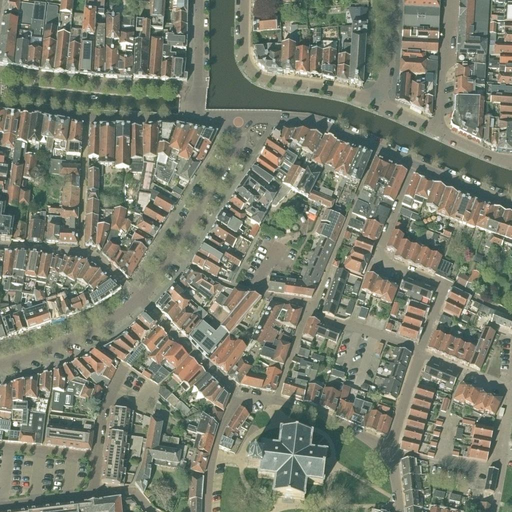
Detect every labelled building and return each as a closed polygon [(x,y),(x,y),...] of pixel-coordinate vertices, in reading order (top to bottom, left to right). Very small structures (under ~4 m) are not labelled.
[(73,0),(61,0),(60,13),(72,14),(73,0)] [(82,35),(79,76),(92,77),(94,44),(94,37),(94,28),(96,28),(96,16),(105,17),(105,0),(85,0),(84,15),(82,35)] [(172,12),(175,13),(175,1),(165,0),(164,0),(151,0),(150,20),(164,21),(164,11),(172,12)] [(422,0),(422,8),(440,9),(439,0),(422,0)] [(459,0),(458,29),(474,30),(487,31),(488,0),(459,0)] [(511,11),(511,0),(506,0),(491,0),(492,2),(498,2),(498,4),(505,4),(505,11),(511,11)] [(6,1),(4,13),(18,15),(21,15),(22,4),(23,3),(6,1)] [(187,16),(187,1),(175,1),(175,13),(175,15),(187,16)] [(27,69),(39,71),(42,40),(35,40),(35,35),(37,34),(37,30),(37,25),(44,25),(46,5),(34,3),(34,6),(30,36),(30,44),(27,69)] [(0,43),(0,65),(13,67),(15,43),(17,43),(17,38),(19,39),(20,35),(30,36),(34,6),(27,5),(22,4),(21,15),(18,15),(4,13),(3,20),(0,43)] [(43,44),(41,71),(54,73),(59,15),(57,15),(58,7),(47,6),(43,44)] [(422,8),(404,7),(403,27),(439,29),(440,9),(422,8)] [(351,38),(365,39),(368,10),(353,9),(351,38)] [(511,22),(511,11),(505,11),(504,18),(497,18),(497,22),(511,22)] [(59,15),(54,73),(66,74),(68,52),(72,14),(60,13),(59,15)] [(66,74),(79,76),(82,35),(84,15),(72,14),(68,52),(66,74)] [(174,38),(186,38),(187,16),(175,15),(172,15),(171,26),(163,25),(163,31),(164,31),(168,32),(168,35),(174,36),(174,38)] [(94,52),(94,77),(104,77),(105,27),(105,17),(96,16),(96,28),(94,52)] [(121,29),(134,30),(134,18),(130,18),(119,17),(106,17),(106,41),(105,78),(118,78),(119,34),(121,34),(121,29)] [(280,18),(253,21),(253,34),(281,31),(280,18)] [(135,43),(134,79),(146,80),(149,30),(150,30),(163,31),(163,25),(164,21),(150,20),(150,24),(144,24),(144,22),(136,21),(136,32),(135,43)] [(504,35),(511,35),(511,24),(500,24),(499,28),(504,29),(504,35)] [(280,72),(294,74),(296,51),(296,49),(297,49),(296,31),(297,31),(297,26),(290,27),(291,45),(281,45),(281,54),(280,72)] [(439,29),(403,27),(402,39),(438,41),(439,29)] [(119,34),(118,78),(132,79),(133,47),(134,30),(121,29),(121,34),(119,34)] [(474,67),(473,74),(473,82),(484,82),(485,68),(486,57),(487,31),(474,30),(458,29),(456,56),(456,65),(474,67)] [(150,30),(147,80),(161,81),(162,65),(162,60),(163,47),(163,37),(164,31),(163,31),(150,30)] [(17,38),(17,43),(15,68),(26,69),(27,69),(30,44),(30,36),(20,35),(19,39),(17,38)] [(186,49),(186,38),(174,38),(174,36),(168,35),(168,37),(167,47),(171,48),(186,49)] [(362,87),(365,39),(351,38),(351,44),(348,83),(362,87)] [(438,41),(402,39),(401,51),(426,52),(438,53),(438,41)] [(316,42),(316,48),(316,51),(322,51),(321,77),(334,80),(337,43),(316,42)] [(348,83),(351,44),(343,44),(342,57),(338,56),(336,81),(348,83)] [(511,55),(511,44),(505,44),(505,47),(495,47),(495,44),(489,44),(489,55),(500,55),(511,55)] [(253,53),(257,63),(267,59),(268,45),(267,45),(267,46),(253,47),(255,52),(253,53)] [(281,54),(281,45),(268,45),(267,59),(257,63),(259,65),(261,68),(264,70),(267,71),(280,72),(281,54)] [(172,66),(171,82),(187,82),(187,76),(184,75),(185,61),(181,60),(181,55),(170,54),(171,48),(167,47),(163,47),(162,60),(172,61),(172,66)] [(307,75),(321,77),(322,51),(316,51),(316,48),(309,48),(309,51),(307,75)] [(294,74),(307,75),(309,51),(296,51),(294,74)] [(426,52),(401,51),(400,60),(426,61),(426,62),(437,63),(437,58),(430,58),(430,59),(425,59),(426,52)] [(511,67),(511,55),(500,55),(499,63),(493,62),(493,61),(488,60),(488,69),(492,70),(492,67),(499,67),(511,67)] [(426,61),(400,60),(399,74),(436,76),(437,63),(426,62),(426,61)] [(161,81),(171,82),(172,66),(162,65),(161,81)] [(455,73),(473,74),(474,67),(456,65),(455,73)] [(511,76),(511,67),(499,67),(499,75),(511,76)] [(473,82),(473,74),(455,73),(454,82),(473,83),(473,82)] [(511,86),(511,76),(499,75),(498,75),(497,81),(491,81),(492,75),(487,75),(486,84),(511,86)] [(410,106),(412,84),(412,78),(400,77),(399,84),(397,84),(397,85),(395,100),(410,106)] [(452,128),(481,142),(483,101),(476,101),(477,83),(473,83),(454,82),(453,114),(450,125),(452,128)] [(423,97),(424,86),(424,85),(412,84),(410,106),(422,112),(423,97)] [(423,97),(435,98),(436,87),(424,86),(423,97)] [(486,96),(511,98),(511,88),(486,87),(486,93),(486,96)] [(511,98),(486,96),(485,104),(492,105),(500,105),(511,106),(511,98)] [(435,98),(423,97),(422,112),(431,117),(432,116),(432,101),(435,101),(435,98)] [(511,115),(511,106),(500,105),(492,105),(491,114),(511,115)] [(14,157),(20,115),(19,115),(7,114),(6,114),(3,136),(2,147),(0,147),(0,148),(0,155),(5,156),(4,167),(8,168),(12,169),(14,157)] [(499,123),(511,123),(511,115),(491,114),(491,120),(499,121),(499,123)] [(32,117),(20,115),(14,157),(12,169),(11,180),(10,188),(20,190),(21,179),(25,155),(26,155),(27,145),(32,117)] [(39,147),(44,119),(32,117),(27,145),(35,146),(39,147)] [(57,122),(44,119),(39,147),(37,164),(45,165),(50,166),(50,161),(51,154),(52,155),(52,151),(57,122)] [(492,131),(499,131),(499,123),(499,121),(491,120),(484,120),(484,143),(490,147),(492,131)] [(57,121),(57,122),(52,151),(61,152),(65,152),(66,145),(68,145),(71,124),(69,124),(57,121)] [(511,123),(499,123),(499,131),(498,150),(511,151),(511,123)] [(81,146),(82,136),(82,126),(71,124),(68,145),(81,146)] [(89,143),(88,159),(94,159),(93,167),(89,166),(89,172),(95,172),(95,167),(98,167),(100,127),(90,126),(89,143)] [(158,126),(143,127),(143,166),(139,187),(148,190),(151,192),(152,184),(152,185),(156,178),(155,177),(156,171),(154,170),(157,159),(158,126)] [(159,146),(156,171),(155,177),(156,178),(157,177),(159,178),(163,170),(167,161),(171,150),(177,127),(160,126),(159,146)] [(95,172),(99,172),(99,177),(103,178),(103,167),(112,168),(114,168),(114,138),(114,127),(100,127),(98,167),(95,167),(95,172)] [(114,168),(112,168),(112,169),(129,170),(130,127),(117,127),(116,138),(114,138),(114,168)] [(141,127),(132,127),(131,171),(131,174),(142,174),(143,166),(143,159),(142,159),(141,127)] [(167,186),(173,176),(179,162),(181,157),(182,158),(194,130),(177,127),(171,150),(167,161),(163,170),(159,178),(157,177),(156,178),(155,179),(167,186)] [(194,130),(182,158),(181,157),(179,162),(173,176),(179,178),(190,160),(193,153),(195,148),(203,131),(194,130)] [(301,149),(310,133),(309,133),(296,131),(295,131),(283,130),(275,130),(270,141),(296,159),(301,150),(301,149)] [(217,134),(204,131),(194,153),(193,153),(190,160),(200,166),(205,159),(217,134)] [(498,150),(499,131),(492,131),(490,147),(498,150)] [(322,138),(310,133),(301,149),(301,150),(308,154),(301,168),(302,169),(306,171),(307,170),(308,170),(311,163),(309,162),(322,138)] [(311,163),(308,170),(311,172),(314,166),(322,170),(324,166),(335,143),(324,138),(311,163)] [(296,159),(270,141),(266,149),(292,167),(296,159)] [(346,147),(335,143),(324,166),(334,170),(346,147)] [(66,156),(72,157),(81,157),(81,146),(68,145),(66,156)] [(37,164),(39,147),(35,146),(34,156),(26,155),(25,155),(21,179),(33,181),(35,164),(37,164)] [(358,152),(346,147),(334,170),(333,174),(343,179),(342,181),(341,180),(338,187),(343,189),(345,183),(347,184),(349,181),(351,177),(347,175),(358,152)] [(266,149),(261,157),(287,176),(292,167),(266,149)] [(371,157),(359,152),(358,152),(347,175),(351,177),(349,181),(359,185),(371,157)] [(50,166),(48,177),(59,178),(63,178),(79,179),(80,162),(71,161),(72,157),(66,156),(66,162),(50,161),(50,166)] [(283,185),(287,176),(261,157),(255,167),(283,185)] [(366,221),(383,228),(391,208),(380,203),(396,168),(376,159),(363,188),(353,212),(352,214),(366,221)] [(179,178),(189,184),(200,166),(190,160),(179,178)] [(276,196),(283,185),(255,167),(249,174),(276,196)] [(287,176),(283,185),(276,196),(271,206),(275,207),(292,191),(296,193),(307,199),(327,207),(326,208),(331,210),(334,202),(312,192),(319,176),(311,173),(311,172),(308,170),(307,170),(306,171),(305,174),(292,167),(287,176)] [(380,203),(391,208),(397,194),(406,172),(396,168),(380,203)] [(98,193),(98,187),(99,177),(99,172),(95,172),(89,172),(88,172),(88,187),(88,193),(98,193)] [(240,187),(239,190),(268,211),(269,208),(270,206),(271,206),(276,196),(249,174),(244,182),(240,187)] [(413,176),(402,204),(410,208),(413,201),(422,205),(424,200),(414,197),(421,179),(413,176)] [(79,189),(79,179),(67,179),(63,178),(63,188),(79,189)] [(436,214),(437,215),(446,190),(421,179),(414,197),(424,200),(427,202),(425,207),(428,208),(430,213),(435,211),(437,212),(436,214)] [(0,180),(0,192),(4,193),(5,192),(8,192),(6,207),(16,209),(17,209),(20,190),(10,188),(11,180),(6,180),(6,181),(0,180)] [(154,206),(169,215),(180,197),(173,193),(171,195),(152,185),(152,184),(151,192),(150,202),(155,204),(154,206)] [(161,228),(168,217),(149,206),(150,202),(151,192),(148,190),(139,187),(135,214),(142,217),(161,228)] [(62,210),(78,211),(79,189),(63,188),(62,209),(62,210)] [(172,192),(180,197),(183,192),(175,188),(172,192)] [(322,188),(319,195),(331,200),(333,193),(322,188)] [(268,211),(239,190),(235,195),(247,204),(246,205),(250,208),(244,216),(248,218),(248,219),(251,221),(251,222),(255,225),(259,227),(268,211)] [(446,190),(437,215),(448,220),(449,220),(458,196),(446,190)] [(20,191),(19,195),(18,206),(29,208),(31,193),(20,191)] [(98,193),(88,193),(87,202),(98,202),(98,193)] [(247,204),(235,195),(228,205),(241,213),(246,205),(247,204)] [(475,229),(484,206),(458,196),(449,220),(466,226),(466,227),(474,230),(475,228),(475,229)] [(87,202),(87,217),(98,217),(99,211),(99,203),(98,202),(87,202)] [(246,223),(248,219),(248,218),(244,216),(241,213),(228,205),(223,214),(240,225),(242,221),(245,223),(246,223)] [(0,240),(11,242),(14,221),(16,209),(6,207),(2,207),(0,206),(0,240)] [(494,209),(484,206),(475,229),(485,232),(489,223),(494,209)] [(61,215),(60,218),(60,220),(61,220),(78,221),(78,211),(62,210),(62,209),(50,208),(50,214),(61,215)] [(331,210),(326,208),(321,221),(330,225),(329,226),(328,228),(320,224),(316,233),(319,237),(321,238),(335,244),(340,231),(345,219),(339,215),(334,212),(331,210)] [(110,243),(102,254),(110,262),(119,248),(124,240),(120,237),(118,240),(117,239),(119,233),(125,220),(126,211),(113,209),(112,212),(112,216),(111,223),(110,227),(109,236),(107,242),(110,243)] [(495,237),(495,236),(504,213),(494,209),(489,223),(485,232),(492,235),(491,236),(490,235),(485,247),(489,248),(491,244),(492,244),(495,237)] [(28,242),(42,243),(45,224),(45,220),(45,217),(46,214),(40,213),(39,223),(30,222),(28,242)] [(412,213),(409,220),(415,222),(418,216),(412,213)] [(511,221),(511,215),(504,213),(495,236),(505,240),(511,221)] [(242,226),(240,225),(223,214),(216,223),(240,237),(242,233),(239,231),(242,226)] [(108,235),(110,227),(111,223),(112,216),(104,216),(103,216),(102,227),(98,226),(98,230),(96,248),(100,252),(108,235)] [(48,226),(47,243),(59,244),(61,220),(60,220),(60,218),(49,217),(49,220),(48,226)] [(98,230),(98,226),(98,217),(87,217),(86,229),(98,230)] [(136,229),(154,239),(160,229),(142,218),(140,221),(137,219),(132,227),(136,229)] [(383,228),(366,221),(364,227),(361,226),(362,224),(350,219),(349,223),(379,236),(383,228)] [(78,229),(78,221),(61,220),(59,244),(69,244),(77,245),(78,229)] [(125,221),(121,229),(127,231),(130,224),(125,221)] [(495,237),(492,244),(501,247),(502,243),(511,246),(511,250),(510,258),(511,258),(511,221),(505,240),(495,236),(495,237)] [(233,248),(238,240),(240,237),(216,223),(210,234),(209,234),(225,243),(218,255),(223,258),(228,261),(232,264),(239,268),(242,260),(228,251),(229,249),(228,248),(229,246),(233,248)] [(379,236),(349,223),(347,227),(359,232),(360,230),(362,231),(360,237),(376,244),(379,236)] [(13,242),(24,242),(26,225),(15,224),(13,242)] [(85,246),(96,248),(98,230),(86,229),(85,246)] [(442,236),(449,239),(452,232),(444,230),(442,236)] [(125,238),(147,251),(153,240),(137,231),(133,238),(127,234),(125,238)] [(386,249),(396,253),(397,253),(401,242),(403,237),(393,232),(386,249)] [(203,245),(218,255),(225,243),(209,234),(203,245)] [(125,238),(124,240),(119,248),(110,262),(118,269),(126,278),(129,275),(131,276),(139,262),(147,251),(125,238)] [(321,238),(314,253),(328,259),(335,244),(321,238)] [(357,240),(354,250),(371,256),(374,246),(357,240)] [(404,263),(411,246),(401,242),(397,253),(396,253),(394,259),(404,263)] [(218,255),(203,245),(198,254),(218,266),(220,263),(225,266),(228,261),(223,258),(218,255)] [(414,267),(421,250),(411,246),(404,263),(414,267)] [(367,266),(371,256),(354,250),(350,260),(367,266)] [(424,271),(431,254),(421,250),(414,267),(424,271)] [(10,285),(15,253),(5,253),(2,278),(7,279),(7,285),(4,284),(3,290),(9,291),(10,285)] [(29,253),(17,253),(12,281),(20,283),(20,287),(23,287),(23,285),(29,253)] [(37,280),(37,279),(41,255),(29,253),(23,285),(29,286),(29,281),(36,282),(36,280),(37,280)] [(322,274),(328,259),(314,253),(308,268),(322,274)] [(441,258),(431,254),(424,271),(435,275),(440,260),(441,258)] [(41,255),(37,279),(47,281),(48,273),(49,273),(53,257),(41,255)] [(476,255),(474,262),(481,263),(483,257),(476,255)] [(221,269),(197,256),(192,264),(203,270),(204,267),(210,270),(208,273),(216,277),(221,269)] [(58,275),(63,258),(53,257),(49,273),(46,288),(52,289),(54,285),(56,286),(58,277),(56,276),(56,275),(58,275)] [(76,261),(65,259),(58,277),(56,286),(63,288),(65,283),(76,261)] [(367,267),(367,266),(350,260),(348,259),(344,270),(363,277),(367,267)] [(331,266),(338,268),(340,262),(333,260),(331,266)] [(440,260),(435,275),(445,280),(452,266),(440,260)] [(67,292),(70,285),(71,282),(75,284),(77,280),(87,262),(77,261),(76,261),(65,283),(63,288),(62,290),(67,292)] [(77,280),(87,287),(100,270),(87,262),(77,280)] [(230,273),(227,281),(231,283),(235,275),(239,268),(232,264),(228,272),(230,273)] [(189,268),(184,275),(192,283),(199,274),(189,268)] [(316,289),(322,274),(308,268),(302,282),(302,283),(316,289)] [(100,270),(87,287),(83,293),(84,296),(89,295),(110,280),(100,270)] [(337,270),(333,281),(345,285),(348,274),(337,270)] [(466,288),(470,278),(459,273),(455,283),(466,288)] [(371,295),(378,278),(367,274),(361,291),(371,295)] [(470,278),(466,288),(465,289),(466,288),(472,291),(472,292),(480,277),(472,274),(470,278)] [(192,283),(184,275),(177,283),(186,290),(189,287),(196,292),(199,287),(196,285),(195,285),(192,283)] [(196,285),(199,287),(205,290),(210,281),(206,279),(201,276),(196,285)] [(268,292),(284,294),(286,279),(270,277),(268,292)] [(378,278),(371,295),(381,299),(388,282),(378,278)] [(413,299),(419,284),(404,278),(399,289),(407,292),(406,296),(413,299)] [(300,281),(286,279),(284,294),(298,296),(300,281)] [(110,280),(89,295),(94,307),(105,301),(121,290),(110,280)] [(210,281),(205,290),(213,295),(219,285),(215,283),(210,281)] [(312,298),(316,289),(302,283),(302,282),(300,281),(298,296),(312,298)] [(341,296),(345,285),(333,281),(330,292),(341,296)] [(388,282),(381,299),(380,301),(391,305),(398,286),(388,282)] [(165,296),(182,312),(184,310),(183,310),(186,306),(187,306),(189,304),(181,297),(183,295),(186,290),(177,283),(174,286),(165,296)] [(419,284),(413,299),(421,302),(422,298),(430,301),(434,290),(419,284)] [(20,287),(10,285),(9,291),(16,292),(22,293),(23,287),(20,287)] [(52,322),(63,318),(56,298),(55,291),(56,286),(54,285),(52,289),(53,289),(52,291),(50,291),(51,303),(46,304),(49,314),(52,322)] [(213,295),(205,290),(199,287),(196,292),(208,302),(213,295)] [(22,313),(28,331),(51,323),(48,314),(49,314),(46,304),(43,292),(34,291),(33,294),(36,303),(38,302),(40,307),(22,313)] [(222,327),(248,295),(234,291),(228,300),(222,308),(214,320),(222,327)] [(447,301),(463,309),(468,299),(452,291),(447,301)] [(17,335),(28,331),(22,313),(20,306),(22,293),(16,292),(14,302),(15,307),(9,308),(8,305),(7,305),(17,335)] [(337,307),(341,296),(330,292),(326,303),(337,307)] [(56,298),(63,318),(73,314),(69,303),(65,297),(64,295),(56,298)] [(73,314),(83,311),(78,299),(73,301),(70,295),(65,297),(69,303),(73,314)] [(78,299),(83,311),(94,307),(89,295),(84,296),(78,299)] [(222,308),(228,300),(219,295),(214,303),(222,308)] [(248,295),(222,327),(220,329),(228,336),(229,337),(235,329),(237,327),(252,310),(260,299),(248,295)] [(172,323),(182,312),(165,296),(156,307),(162,314),(162,313),(172,323)] [(189,304),(197,310),(199,308),(198,307),(191,300),(189,304)] [(463,309),(447,301),(442,311),(459,319),(463,309)] [(265,312),(277,319),(283,306),(271,302),(265,312)] [(214,320),(222,308),(214,303),(206,314),(207,315),(214,320)] [(334,317),(337,307),(326,303),(322,314),(334,317)] [(0,314),(2,321),(8,338),(17,335),(7,305),(0,304),(0,314)] [(184,310),(182,312),(172,323),(172,324),(180,332),(193,317),(192,316),(197,310),(189,304),(187,306),(191,310),(188,313),(184,310)] [(406,314),(423,320),(427,310),(410,304),(406,314)] [(491,323),(511,330),(511,325),(511,320),(481,305),(478,313),(488,317),(489,313),(494,315),(491,323)] [(283,306),(277,319),(275,322),(282,325),(296,329),(298,322),(302,310),(283,306)] [(187,338),(201,322),(207,315),(206,314),(199,308),(197,310),(192,316),(193,317),(180,332),(187,338)] [(365,320),(368,310),(361,308),(358,318),(365,320)] [(275,322),(277,319),(265,312),(260,322),(272,328),(273,326),(280,330),(282,325),(275,322)] [(423,320),(406,314),(402,324),(420,330),(423,320)] [(146,316),(143,316),(138,321),(149,332),(156,325),(146,316)] [(439,322),(449,327),(451,320),(441,316),(439,322)] [(313,341),(315,335),(319,324),(309,320),(302,336),(313,341)] [(482,330),(485,323),(476,320),(473,327),(482,330)] [(149,332),(138,321),(129,330),(141,341),(149,332)] [(228,336),(220,329),(216,334),(201,322),(187,338),(200,352),(208,360),(228,336)] [(272,328),(260,322),(251,340),(252,341),(257,345),(262,348),(265,343),(273,347),(276,342),(278,333),(272,330),(272,328)] [(326,339),(330,328),(319,324),(315,335),(326,339)] [(420,330),(402,324),(399,335),(416,341),(420,330)] [(142,344),(131,357),(126,364),(132,368),(139,358),(139,357),(146,349),(151,354),(167,336),(158,327),(142,344)] [(330,328),(326,339),(336,343),(341,332),(330,328)] [(209,361),(217,368),(237,343),(232,339),(239,332),(235,329),(229,337),(209,361)] [(477,347),(488,351),(495,334),(484,330),(477,347)] [(121,339),(133,350),(139,343),(127,332),(121,339)] [(438,354),(444,337),(434,333),(427,350),(438,354)] [(157,373),(161,368),(158,366),(176,345),(167,337),(148,359),(153,362),(147,370),(153,374),(155,376),(157,373)] [(448,358),(455,342),(444,337),(438,354),(448,358)] [(133,350),(121,339),(113,345),(129,355),(133,350)] [(242,345),(246,349),(251,341),(247,339),(244,339),(242,342),(242,345)] [(270,361),(267,369),(281,373),(283,366),(290,346),(276,342),(273,347),(265,343),(262,348),(260,357),(270,361)] [(458,362),(465,346),(455,342),(448,358),(458,362)] [(237,343),(217,368),(227,375),(246,350),(237,343)] [(102,350),(122,362),(126,364),(131,357),(129,355),(113,345),(112,345),(102,350)] [(158,366),(161,368),(166,361),(176,369),(188,356),(176,345),(158,366)] [(465,346),(458,362),(468,367),(475,350),(465,346)] [(480,371),(488,351),(477,347),(469,367),(480,371)] [(308,359),(310,352),(299,348),(296,355),(308,359)] [(394,365),(406,369),(411,354),(396,348),(393,356),(397,358),(394,365)] [(91,355),(105,368),(105,367),(106,368),(101,377),(107,380),(110,381),(115,372),(119,363),(100,351),(91,355)] [(101,373),(105,368),(91,355),(81,360),(96,375),(100,371),(101,373)] [(182,384),(198,366),(189,358),(173,376),(182,384)] [(240,385),(248,374),(247,374),(252,367),(241,359),(228,377),(240,385)] [(102,381),(96,375),(81,360),(71,364),(86,381),(90,378),(98,386),(102,381)] [(291,398),(303,402),(307,385),(310,370),(311,365),(303,363),(302,362),(301,368),(306,370),(303,383),(295,382),(293,390),(291,398)] [(438,380),(443,369),(428,363),(421,378),(429,381),(431,377),(438,380)] [(385,380),(401,385),(406,369),(394,365),(391,364),(388,372),(392,373),(389,381),(385,380)] [(70,365),(61,369),(62,372),(68,381),(71,384),(82,387),(84,388),(87,389),(89,384),(78,379),(79,378),(70,365)] [(190,389),(206,374),(198,366),(183,383),(180,386),(186,393),(190,389)] [(62,372),(61,369),(54,372),(53,391),(51,412),(63,413),(63,408),(72,408),(73,397),(76,389),(70,388),(71,384),(68,381),(62,372)] [(149,381),(153,374),(147,370),(145,369),(141,376),(149,381)] [(281,373),(267,369),(265,378),(264,378),(261,390),(275,392),(281,373)] [(443,369),(438,380),(446,384),(444,387),(452,390),(458,376),(443,369)] [(51,373),(40,377),(38,390),(38,391),(46,393),(44,400),(48,401),(49,394),(50,394),(51,373)] [(155,376),(153,374),(149,381),(157,385),(166,378),(157,373),(155,376)] [(281,395),(291,398),(293,390),(295,382),(297,374),(293,373),(291,380),(286,379),(281,395)] [(261,390),(264,378),(248,374),(240,385),(261,390)] [(218,386),(207,375),(193,388),(204,400),(212,392),(218,386)] [(38,377),(26,381),(25,399),(28,399),(27,405),(27,413),(29,413),(30,404),(37,405),(36,414),(45,416),(47,406),(48,401),(44,400),(37,399),(38,391),(38,390),(36,390),(38,377)] [(401,385),(385,380),(383,387),(387,389),(384,397),(396,401),(401,385)] [(24,399),(24,394),(23,394),(23,391),(25,391),(25,381),(12,385),(12,401),(9,433),(8,442),(19,443),(41,445),(45,416),(36,414),(29,413),(27,413),(27,405),(28,399),(25,399),(24,399)] [(463,406),(464,404),(472,387),(461,382),(453,401),(463,406)] [(0,441),(8,442),(9,433),(12,401),(12,385),(0,388),(0,399),(0,400),(0,404),(0,441)] [(307,385),(303,402),(317,407),(318,403),(322,389),(307,385)] [(213,406),(223,391),(218,386),(212,392),(204,400),(213,406)] [(341,392),(340,394),(338,400),(341,401),(337,413),(336,416),(347,421),(353,405),(345,402),(346,399),(349,389),(342,386),(341,392)] [(414,396),(432,402),(434,396),(435,391),(418,386),(414,396)] [(481,394),(482,391),(472,387),(464,404),(474,408),(480,393),(481,394)] [(87,389),(84,388),(82,391),(80,398),(89,401),(93,391),(87,389)] [(166,401),(171,395),(165,389),(160,388),(159,394),(166,401)] [(326,410),(332,392),(324,389),(318,407),(326,410)] [(89,401),(99,403),(102,394),(93,391),(89,401)] [(215,407),(223,412),(229,397),(223,391),(213,406),(215,407)] [(474,408),(473,410),(483,415),(484,412),(492,396),(482,391),(481,394),(480,393),(474,408)] [(338,400),(340,394),(332,392),(326,410),(334,412),(338,400)] [(170,405),(176,399),(172,395),(166,401),(170,405)] [(411,407),(429,412),(432,402),(414,396),(411,407)] [(492,396),(484,412),(494,416),(501,400),(492,396)] [(175,409),(181,403),(176,399),(170,405),(175,409)] [(348,422),(356,425),(364,403),(359,401),(357,407),(357,409),(357,410),(352,409),(348,422)] [(157,402),(153,413),(158,415),(162,405),(157,402)] [(180,413),(185,407),(181,403),(175,409),(180,413)] [(364,403),(356,425),(364,429),(372,405),(364,403)] [(185,407),(180,413),(184,417),(190,411),(185,407)] [(240,407),(232,420),(242,426),(240,428),(247,432),(249,427),(247,426),(246,424),(244,423),(249,416),(240,407)] [(408,418),(426,422),(427,417),(429,412),(411,407),(408,418)] [(209,419),(218,425),(222,416),(223,414),(213,408),(209,419)] [(110,422),(132,425),(134,412),(112,409),(110,422)] [(375,432),(381,415),(371,412),(365,429),(375,432)] [(214,439),(218,425),(209,419),(209,420),(202,415),(197,431),(195,430),(196,429),(188,427),(187,431),(197,435),(197,433),(214,439)] [(381,415),(375,432),(375,434),(386,437),(391,420),(381,417),(382,415),(381,415)] [(149,430),(151,419),(144,416),(142,428),(149,430)] [(426,422),(408,418),(405,428),(423,433),(426,422)] [(184,470),(185,469),(187,463),(184,462),(184,460),(186,453),(187,447),(178,446),(179,440),(160,437),(162,424),(151,419),(149,430),(143,466),(135,485),(143,495),(151,465),(178,470),(178,469),(184,470)] [(83,420),(82,429),(79,450),(91,452),(95,421),(83,420)] [(242,426),(232,420),(226,428),(236,435),(240,428),(242,426)] [(470,437),(473,438),(491,441),(493,430),(474,426),(475,421),(469,420),(468,425),(472,426),(470,437)] [(132,425),(110,422),(108,434),(131,437),(132,425)] [(57,447),(59,426),(48,425),(45,445),(57,447)] [(59,426),(57,447),(68,448),(71,428),(59,426)] [(71,428),(68,448),(79,450),(82,429),(71,428)] [(241,444),(234,441),(237,436),(236,435),(226,428),(221,442),(219,449),(235,455),(241,444)] [(423,433),(405,428),(402,439),(420,443),(421,438),(423,433)] [(323,486),(323,482),(323,483),(326,458),(327,454),(323,454),(310,452),(311,439),(312,439),(312,435),(308,435),(308,436),(284,433),(284,432),(280,432),(280,435),(280,436),(279,449),(265,447),(262,446),(261,450),(261,455),(249,454),(247,468),(259,469),(258,474),(258,478),(261,479),(261,478),(275,480),(273,493),(272,497),(276,497),(301,500),(301,501),(304,501),(305,497),(304,497),(306,484),(319,485),(319,486),(323,486)] [(200,442),(212,445),(214,439),(197,433),(197,435),(195,441),(200,443),(200,442)] [(143,439),(131,437),(108,434),(107,447),(129,450),(137,451),(136,457),(140,458),(143,439)] [(491,441),(473,438),(471,448),(489,452),(491,441)] [(420,443),(402,439),(400,450),(417,454),(420,443)] [(193,449),(196,450),(209,454),(212,445),(200,442),(200,443),(195,441),(193,449)] [(105,459),(127,462),(129,450),(107,447),(105,459)] [(489,452),(471,448),(468,448),(466,459),(487,463),(489,452)] [(209,454),(196,450),(190,470),(203,474),(209,454)] [(103,471),(126,474),(127,462),(105,459),(103,471)] [(401,460),(403,477),(419,475),(418,467),(414,468),(413,459),(401,460)] [(79,477),(89,479),(91,465),(81,463),(79,477)] [(493,494),(498,471),(489,469),(484,492),(493,494)] [(126,474),(103,471),(102,484),(124,486),(126,474)] [(403,477),(405,493),(421,491),(420,483),(416,484),(415,476),(419,476),(419,475),(403,477)] [(201,501),(203,478),(190,477),(189,500),(191,500),(201,501)] [(405,493),(406,509),(418,508),(422,508),(421,500),(417,500),(417,492),(421,492),(421,491),(405,493)] [(482,504),(491,508),(493,496),(483,492),(482,504)] [(135,504),(131,499),(121,501),(121,499),(103,502),(102,502),(98,502),(99,511),(122,511),(121,506),(135,504)] [(200,511),(201,501),(191,500),(190,511),(200,511)] [(99,511),(98,502),(84,504),(80,505),(77,505),(77,511),(99,511)] [(490,511),(491,508),(482,504),(481,503),(478,511),(490,511)]
